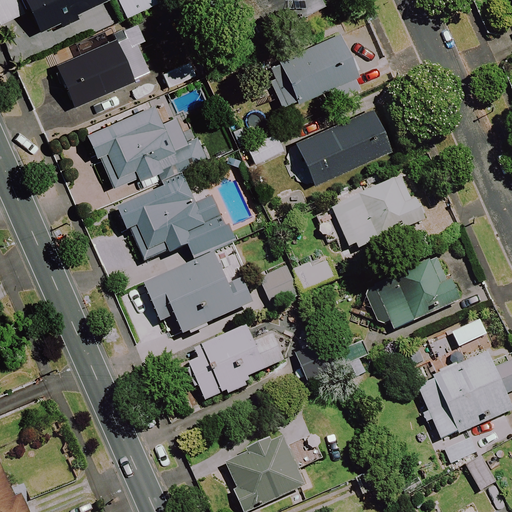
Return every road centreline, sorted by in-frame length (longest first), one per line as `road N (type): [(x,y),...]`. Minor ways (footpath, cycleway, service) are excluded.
road 1 (tertiary): [(155,511),(0,159)]
road 2 (residential): [(511,220),(415,0)]
